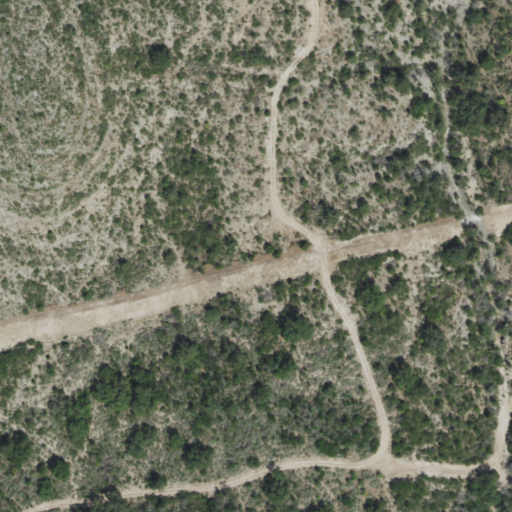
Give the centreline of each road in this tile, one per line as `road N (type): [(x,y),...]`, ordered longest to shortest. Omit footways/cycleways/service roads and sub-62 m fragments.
road 1 (residential): [(40,511),(96,493),(203,487),(295,463),(487,471),(511,407)]
road 2 (residential): [(395,468),(369,364),(336,296),(328,256),(289,209),(277,162),(277,117),(315,44),(322,0)]
